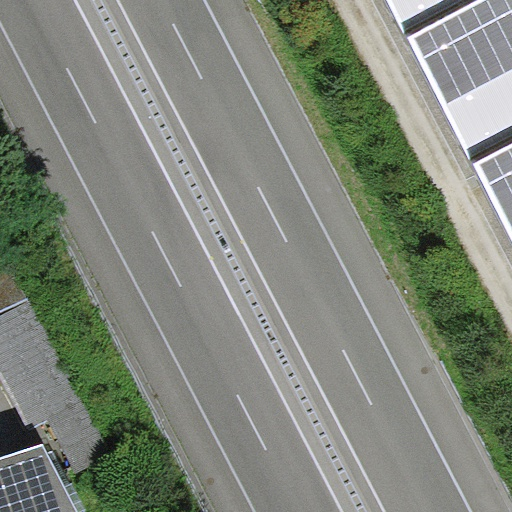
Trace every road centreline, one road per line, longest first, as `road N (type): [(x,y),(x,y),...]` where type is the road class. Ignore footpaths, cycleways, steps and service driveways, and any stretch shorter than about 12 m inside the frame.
road 1 (motorway): [(429,511),(163,0)]
road 2 (motorway): [(38,0),(302,511)]
road 3 (track): [(345,0),(511,310)]
